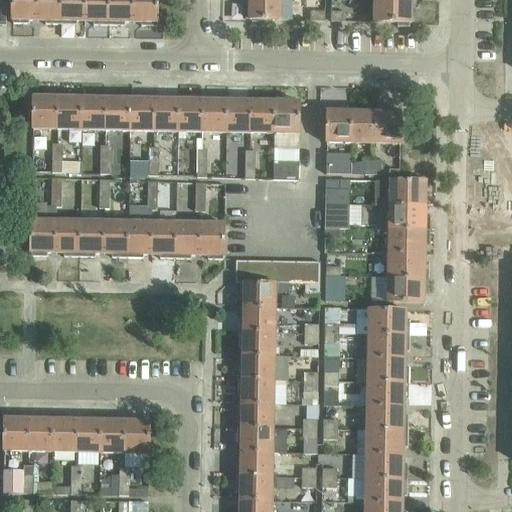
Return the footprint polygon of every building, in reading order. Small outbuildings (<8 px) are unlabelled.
[(12,0),(13,23),(14,23),(14,27),(30,27),(30,23),(37,23),(37,0),(12,0)] [(37,0),(37,23),(45,24),(45,28),(61,28),(61,0),(37,0)] [(61,0),(61,28),(77,28),(77,24),(85,24),(85,0),(61,0)] [(85,0),(85,24),(93,25),(93,29),(109,29),(109,0),(85,0)] [(109,0),(109,29),(125,29),(125,25),(133,25),(133,0),(109,0)] [(133,0),(133,25),(141,25),(141,30),(157,30),(157,26),(158,26),(158,0),(133,0)] [(245,5),(245,21),(249,21),(249,22),(251,22),(260,22),(282,23),(282,0),(249,0),(249,5),(245,5)] [(401,0),(374,0),(374,24),(398,25),(398,29),(410,29),(410,25),(413,25),(413,0),(401,0)] [(311,13),(311,23),(325,23),(325,13),(311,13)] [(331,14),(331,24),(345,24),(346,14),(331,14)] [(34,99),(33,132),(58,132),(58,99),(51,99),(51,95),(35,95),(35,99),(34,99)] [(58,99),(58,132),(82,133),(82,96),(66,96),(66,100),(58,99)] [(82,96),(82,133),(106,133),(106,100),(98,100),(98,96),(82,96)] [(106,100),(106,133),(130,134),(130,97),(114,97),(114,101),(106,100)] [(130,97),(130,134),(154,134),(155,101),(146,101),(146,97),(130,97)] [(155,101),(154,134),(179,135),(179,98),(163,97),(163,101),(155,101)] [(179,98),(179,135),(202,135),(203,102),(195,102),(195,98),(179,98)] [(203,102),(202,135),(227,136),(227,99),(211,98),(211,102),(203,102)] [(227,99),(227,136),(250,136),(251,103),(243,103),(243,99),(227,99)] [(251,103),(250,136),(275,137),(275,100),(259,99),(259,103),(251,103)] [(275,100),(275,137),(299,137),(300,105),(300,104),(291,104),(291,100),(275,100)] [(328,113),(327,146),(351,146),(352,109),(336,109),(336,113),(328,113)] [(352,109),(351,146),(375,147),(376,114),(368,113),(368,109),(352,109)] [(376,114),(375,147),(392,147),(400,147),(401,114),(400,114),(400,110),(384,110),(384,114),(376,114)] [(53,146),(53,160),(63,161),(63,147),(53,146)] [(101,148),(101,162),(111,162),(111,148),(101,148)] [(150,150),(149,164),(159,164),(160,150),(150,150)] [(197,165),(207,166),(208,152),(198,151),(197,165)] [(245,167),(255,168),(255,153),(245,153),(245,167)] [(274,154),(274,182),(288,183),(298,183),(299,169),(299,155),(289,155),(274,154)] [(62,175),(63,161),(53,160),(52,175),(62,175)] [(110,177),(111,162),(101,162),(100,176),(110,177)] [(147,179),(148,164),(126,163),(125,178),(147,179)] [(351,177),(375,177),(375,163),(365,163),(365,165),(351,165),(351,177)] [(375,163),(375,177),(385,177),(385,163),(375,163)] [(159,178),(159,164),(149,164),(149,178),(159,178)] [(351,177),(351,165),(327,164),(326,176),(351,177)] [(207,166),(197,165),(197,180),(207,180),(207,166)] [(255,168),(245,167),(244,181),(254,182),(255,168)] [(389,173),(389,183),(399,184),(399,173),(391,173),(389,173)] [(375,183),(374,208),(388,209),(427,209),(428,184),(424,184),(424,180),(413,180),(412,184),(411,184),(399,184),(389,183),(375,183)] [(52,181),(51,195),(61,195),(62,181),(52,181)] [(99,196),(109,197),(110,183),(100,182),(99,196)] [(326,182),(325,207),(349,208),(349,192),(340,192),(340,183),(326,182)] [(148,198),(158,198),(158,184),(148,184),(148,198)] [(196,200),(206,200),(207,186),(197,185),(196,200)] [(61,209),(61,195),(51,195),(51,209),(61,209)] [(109,211),(109,197),(99,196),(99,211),(109,211)] [(148,208),(147,212),(152,212),(151,224),(153,224),(162,224),(162,213),(157,213),(158,204),(158,198),(148,198),(148,208)] [(206,200),(196,200),(196,214),(206,214),(206,200)] [(325,229),(339,229),(339,221),(348,221),(349,208),(325,207),(325,229)] [(388,209),(388,233),(431,234),(431,218),(427,217),(427,209),(388,209)] [(31,222),(31,256),(32,256),(32,260),(48,260),(48,256),(56,256),(57,223),(31,222)] [(57,223),(56,256),(64,256),(64,260),(80,260),(81,223),(57,223)] [(81,223),(80,260),(96,261),(96,257),(104,257),(105,223),(81,223)] [(105,223),(104,257),(112,257),(112,261),(128,261),(129,224),(106,224),(105,223)] [(129,224),(128,261),(144,261),(144,257),(152,257),(153,224),(151,224),(129,224)] [(153,224),(152,257),(160,258),(160,262),(176,262),(177,225),(162,224),(153,224)] [(177,225),(176,262),(192,262),(192,258),(200,258),(201,225),(200,225),(177,225)] [(201,225),(200,258),(208,258),(208,262),(224,263),(224,259),(225,259),(225,225),(201,225)] [(325,229),(324,241),(339,241),(339,229),(325,229)] [(388,233),(387,257),(426,257),(426,249),(430,250),(431,234),(388,233)] [(387,257),(387,281),(430,282),(430,266),(426,265),(426,257),(387,257)] [(236,263),(236,286),(244,286),(247,286),(248,263),(236,263)] [(247,286),(259,286),(260,264),(248,263),(247,286)] [(259,286),(271,287),(272,264),(260,264),(259,286)] [(277,287),(283,287),(284,264),(272,264),(271,287),(277,287)] [(295,287),(296,264),(284,264),(283,287),(289,287),(295,287)] [(296,264),(295,287),(306,287),(307,287),(308,265),(296,264)] [(308,265),(307,287),(320,288),(321,265),(308,265)] [(326,269),(326,279),(340,280),(341,269),(326,269)] [(326,279),(326,289),(340,289),(340,280),(326,279)] [(386,304),(386,305),(425,306),(425,297),(429,297),(430,282),(387,281),(386,304)] [(240,287),(240,303),(244,303),(244,311),(277,311),(277,296),(289,296),(289,287),(283,287),(277,287),(271,287),(259,286),(247,286),(244,286),(244,287),(240,287)] [(320,288),(307,287),(306,287),(306,297),(320,297),(320,288)] [(240,319),(239,335),(276,335),(277,311),(244,311),(244,319),(240,319)] [(356,312),(356,337),(410,338),(411,322),(407,322),(407,313),(356,312)] [(305,327),(305,336),(319,336),(320,327),(305,327)] [(325,327),(324,336),(339,337),(339,327),(325,327)] [(239,335),(239,351),(243,351),(243,359),(276,359),(276,335),(239,335)] [(319,346),(319,336),(305,336),(305,346),(319,346)] [(324,336),(324,346),(339,346),(339,337),(324,336)] [(356,337),(356,361),(406,362),(406,354),(410,354),(410,338),(356,337)] [(238,367),(238,383),(275,383),(276,368),(276,359),(243,359),(243,367),(238,367)] [(356,361),(356,385),(367,385),(410,386),(410,370),(406,370),(406,362),(356,361)] [(304,375),(304,384),(318,384),(319,375),(304,375)] [(324,375),(324,384),(338,385),(338,375),(324,375)] [(238,383),(238,399),(242,399),(242,407),(275,407),(275,383),(238,383)] [(318,394),(318,384),(304,384),(304,394),(318,394)] [(324,384),(323,408),(338,408),(338,385),(324,384)] [(367,385),(367,409),(405,410),(405,402),(409,402),(410,386),(367,385)] [(237,415),(237,431),(274,431),(275,407),(242,407),(241,415),(237,415)] [(367,409),(366,433),(409,434),(409,418),(405,418),(405,410),(367,409)] [(4,421),(4,454),(28,454),(29,421),(22,421),(22,417),(6,417),(6,421),(5,421),(4,421)] [(29,421),(28,454),(52,455),(53,418),(37,417),(37,421),(29,421)] [(53,418),(52,455),(76,455),(77,422),(69,422),(69,418),(53,418)] [(77,422),(76,455),(100,456),(101,419),(85,418),(85,422),(77,422)] [(101,419),(100,456),(124,456),(125,423),(117,423),(117,419),(101,419)] [(125,423),(124,456),(149,457),(149,423),(148,423),(148,419),(132,419),(132,423),(125,423)] [(303,422),(303,432),(317,432),(318,422),(303,422)] [(323,422),(323,432),(337,433),(337,423),(323,422)] [(237,431),(237,447),(241,447),(241,455),(274,455),(286,456),(286,432),(274,431),(237,431)] [(303,432),(302,456),(317,456),(317,432),(303,432)] [(337,442),(337,433),(323,432),(323,442),(337,442)] [(356,433),(356,457),(366,457),(404,458),(405,450),(409,450),(409,434),(366,433),(356,433)] [(236,463),(236,479),(273,480),(274,455),(241,455),(240,463),(236,463)] [(366,457),(365,482),(408,482),(408,466),(404,466),(404,458),(366,457)] [(23,482),(33,482),(33,468),(23,468),(23,473),(23,482)] [(71,483),(81,483),(81,469),(71,469),(71,483)] [(302,469),(302,480),(316,481),(317,470),(302,469)] [(119,484),(129,484),(129,470),(119,470),(119,484)] [(322,471),(322,481),(336,481),(337,471),(322,471)] [(23,496),(23,482),(23,473),(4,472),(3,496),(23,496)] [(236,479),(236,495),(240,495),(240,503),(273,504),(273,480),(236,479)] [(316,490),(316,481),(302,480),(302,490),(316,490)] [(336,491),(336,481),(322,481),(322,491),(336,491)] [(350,481),(350,505),(365,505),(404,506),(404,498),(408,498),(408,482),(365,482),(350,481)] [(23,496),(33,496),(33,482),(23,482),(23,496)] [(81,483),(71,483),(71,497),(81,497),(81,483)] [(129,484),(119,484),(119,498),(129,498),(129,484)] [(22,511),(32,511),(33,503),(23,502),(22,511)] [(70,511),(80,511),(81,503),(71,503),(70,511)] [(235,511),(272,511),(273,504),(240,503),(239,511),(235,511)]
